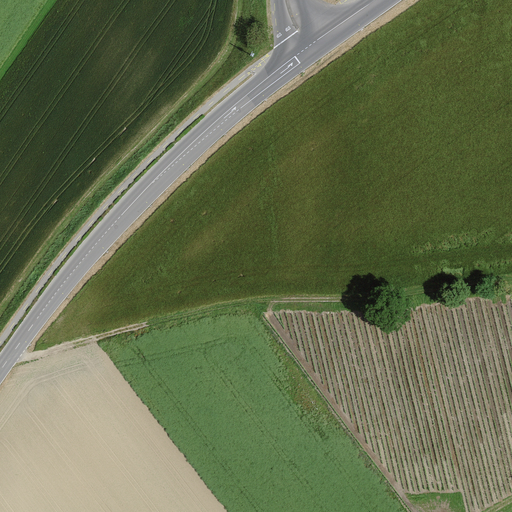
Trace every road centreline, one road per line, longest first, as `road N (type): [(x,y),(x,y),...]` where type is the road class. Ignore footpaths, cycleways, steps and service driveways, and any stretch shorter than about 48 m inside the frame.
road 1 (track): [(12,353),(49,352),(251,301),(353,299),(511,279)]
road 2 (secondary): [(298,60),(149,187),(67,278),(0,370)]
road 3 (track): [(0,314),(68,221),(228,55),(241,0)]
